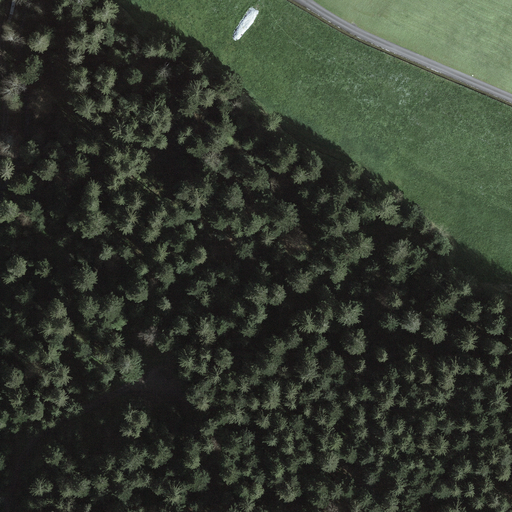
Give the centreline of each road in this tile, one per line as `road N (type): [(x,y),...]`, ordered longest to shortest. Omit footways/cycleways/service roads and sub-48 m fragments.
road 1 (track): [(188,511),(186,407),(176,391),(150,384),(101,401),(38,439),(5,511)]
road 2 (track): [(302,0),(511,98)]
road 3 (track): [(0,144),(4,0)]
